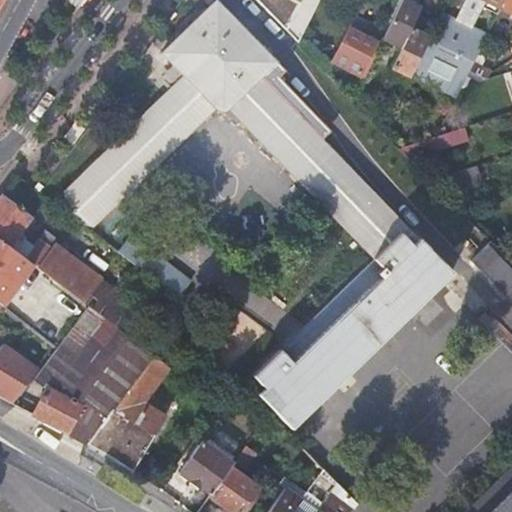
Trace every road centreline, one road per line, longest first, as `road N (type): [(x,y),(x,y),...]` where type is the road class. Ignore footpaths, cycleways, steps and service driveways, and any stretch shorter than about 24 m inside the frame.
road 1 (tertiary): [(118,0),(0,154)]
road 2 (secondary): [(0,438),(124,511)]
